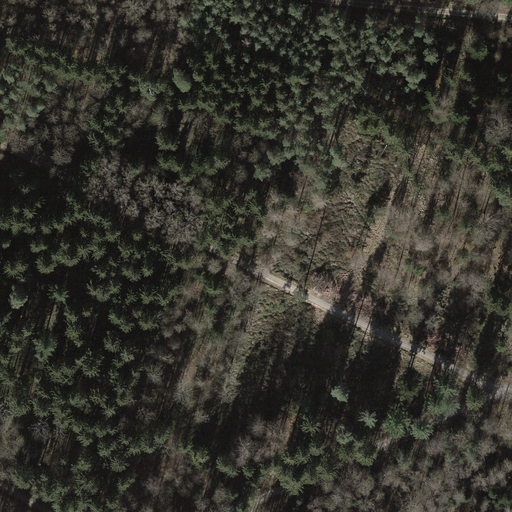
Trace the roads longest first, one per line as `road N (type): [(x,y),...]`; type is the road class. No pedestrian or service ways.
road 1 (track): [(511,399),(0,143)]
road 2 (track): [(511,388),(229,511)]
road 3 (track): [(511,18),(277,0)]
